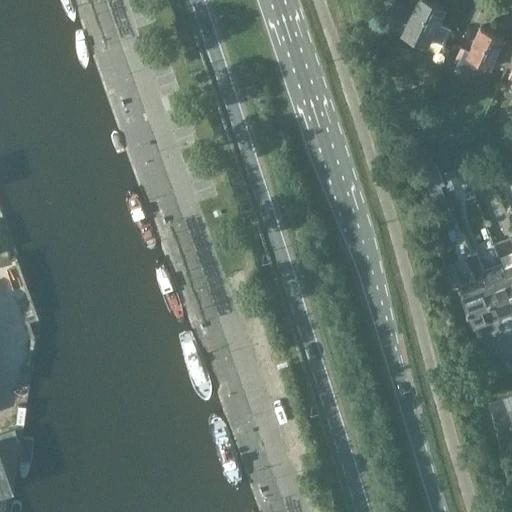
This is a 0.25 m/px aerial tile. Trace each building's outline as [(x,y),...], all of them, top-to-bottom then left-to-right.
[(425,44),(428,38),(442,44),(450,27),(436,21),(443,6),(429,0),(417,0),(413,11),(392,1),(382,21),(403,31),(402,33),(425,44)] [(365,23),(355,45),(369,51),(380,29),(365,23)] [(464,47),(457,63),(469,68),(473,70),(478,70),(481,69),(485,66),(487,62),(489,63),(490,63),(492,57),(499,60),(503,52),(508,40),(501,37),(502,35),(480,25),(469,49),(465,47),(464,47)] [(503,52),(499,60),(511,66),(508,75),(511,77),(511,42),(508,40),(503,52)] [(511,159),(490,161),(491,168),(491,169),(511,167),(511,159)] [(488,160),(467,161),(467,169),(488,169),(488,160)] [(448,189),(460,184),(454,166),(441,171),(448,189)] [(466,174),(472,191),(486,186),(481,174),(466,174)] [(441,184),(430,189),(438,211),(450,207),(441,184)] [(467,255),(471,265),(476,263),(481,261),(477,250),(472,252),(467,255)] [(481,261),(476,263),(471,265),(476,278),(460,284),(458,285),(473,323),(496,314),(481,276),(486,274),(481,261)] [(452,263),(442,267),(451,288),(458,285),(460,284),(452,263)] [(511,263),(503,267),(506,275),(511,288),(511,263)] [(481,276),(496,314),(511,307),(511,288),(506,275),(494,280),(491,272),(486,274),(481,276)] [(0,459),(0,490),(10,487),(0,459)]
